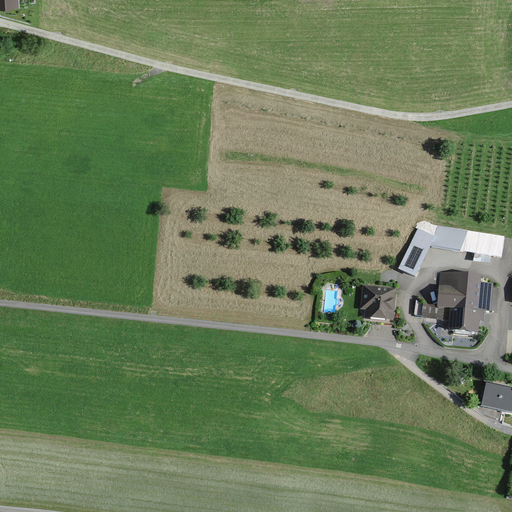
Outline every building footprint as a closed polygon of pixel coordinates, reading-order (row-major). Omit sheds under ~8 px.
[(509,238),(440,228),(437,248),(506,258),(509,238)] [(437,239),(420,232),(403,269),(420,276),(437,239)] [(497,279),(445,276),(443,307),(430,307),(429,320),(455,321),(455,334),(484,336),(485,318),(486,312),(495,312),(497,279)] [(400,289),(366,289),(366,319),(381,320),(399,320),(400,289)] [(511,390),(486,385),(481,406),(503,411),(511,413),(511,390)]
